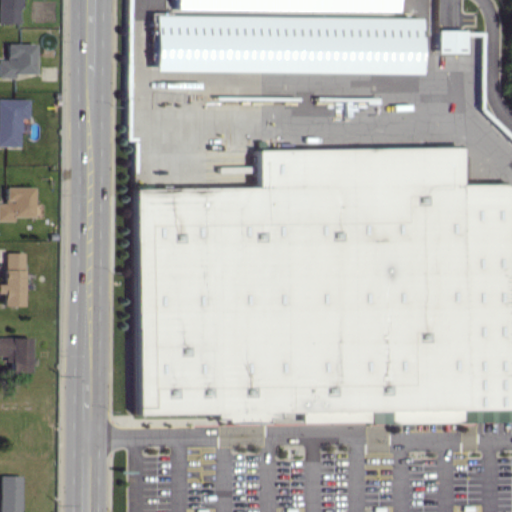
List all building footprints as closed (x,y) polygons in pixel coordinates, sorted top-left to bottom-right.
[(16,0),(0,0),(0,22),(16,23),(16,0)] [(149,71),(415,73),(415,17),(391,17),(391,0),(169,0),(170,8),(159,8),(159,11),(150,11),(149,71)] [(458,0),(432,0),(432,29),(463,29),(463,17),(458,17),(458,0)] [(432,52),(460,53),(460,30),(432,30),(432,52)] [(32,43),(3,43),(3,59),(0,59),(0,76),(13,77),(13,73),(31,73),(32,43)] [(25,98),(0,98),(0,145),(16,145),(17,117),(25,117),(25,98)] [(506,421),(504,183),(455,184),(454,147),(249,149),(250,187),(127,188),(130,414),(207,413),(207,418),(218,418),(218,423),(260,423),(260,418),(272,418),(272,412),(296,411),(296,423),(506,421)] [(0,202),(0,220),(11,221),(11,216),(30,217),(30,186),(2,186),(2,202),(0,202)] [(20,305),(21,252),(2,252),(1,283),(0,283),(0,291),(1,292),(0,305),(20,305)] [(8,371),(27,372),(28,337),(0,336),(0,354),(8,355),(8,371)] [(18,511),(18,475),(0,475),(0,511),(18,511)]
